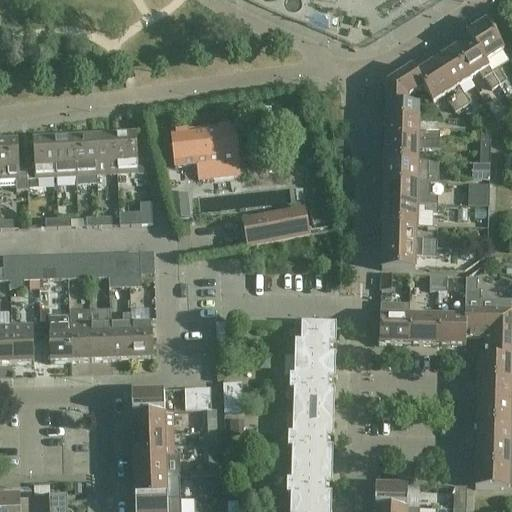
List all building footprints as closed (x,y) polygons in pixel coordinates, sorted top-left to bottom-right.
[(466,38),(469,43),(470,43),(488,71),(485,65),(503,54),(485,25),(466,38)] [(470,43),(469,43),(451,54),(469,83),(479,77),(482,82),(484,81),(491,76),(488,71),(470,43)] [(451,54),(433,66),(451,94),(469,83),(451,54)] [(433,66),(415,77),(423,90),(422,91),(432,106),(451,94),(433,66)] [(415,77),(412,71),(386,88),(385,109),(387,109),(386,121),(419,121),(419,107),(407,107),(407,100),(422,91),(423,90),(415,77)] [(498,72),(491,76),(499,89),(506,84),(498,72)] [(499,89),(491,76),(484,81),(491,94),(499,89)] [(462,95),(454,99),(462,112),(469,107),(462,95)] [(462,112),(454,99),(447,104),(455,116),(462,112)] [(385,121),(385,143),(424,144),(424,135),(418,135),(419,121),(386,121),(385,121)] [(196,168),(197,184),(239,180),(234,130),(170,136),(173,170),(196,168)] [(475,145),(481,145),(491,145),(491,135),(475,134),(475,145)] [(424,135),(424,144),(439,144),(439,136),(424,135)] [(135,139),(114,140),(116,179),(137,178),(135,139)] [(114,140),(94,141),(96,180),(116,179),(114,140)] [(94,141),(74,142),(76,181),(96,180),(94,141)] [(74,142),(53,143),(55,182),(76,181),(74,142)] [(34,173),(26,173),(27,183),(28,183),(34,183),(55,182),(53,143),(32,144),(34,173)] [(385,143),(384,164),(417,165),(418,152),(424,153),(424,144),(385,143)] [(439,144),(424,144),(424,153),(439,153),(439,144)] [(0,145),(0,190),(16,190),(17,195),(29,194),(28,183),(27,183),(26,173),(18,173),(17,145),(0,145)] [(491,145),(481,145),(480,167),(490,167),(491,145)] [(438,179),(429,179),(429,165),(417,165),(384,164),(383,186),(417,187),(438,188),(438,179)] [(484,203),(501,203),(501,180),(484,180),(484,203)] [(383,186),(383,208),(416,208),(417,187),(383,186)] [(423,200),(422,209),(437,209),(437,200),(423,200)] [(142,206),(142,216),(118,217),(119,230),(152,228),(151,206),(142,206)] [(383,208),(382,229),(416,230),(416,208),(383,208)] [(310,214),(314,228),(334,223),(330,209),(310,214)] [(437,209),(422,209),(422,217),(437,218),(437,209)] [(241,224),(247,251),(309,238),(304,211),(241,224)] [(99,230),(98,221),(85,222),(86,231),(99,230)] [(111,221),(98,221),(99,230),(112,230),(111,221)] [(70,222),(57,223),(58,232),(71,231),(70,222)] [(58,232),(57,223),(45,223),(45,232),(58,232)] [(13,224),(0,224),(0,226),(0,234),(13,233),(13,224)] [(382,229),(382,251),(421,252),(421,243),(415,243),(416,230),(382,229)] [(421,243),(421,252),(436,252),(436,244),(421,243)] [(421,252),(382,251),(381,273),(415,274),(415,260),(421,261),(421,252)] [(436,252),(421,252),(421,261),(436,261),(436,252)] [(154,278),(153,256),(139,257),(140,279),(154,278)] [(128,281),(127,257),(114,258),(115,282),(109,282),(109,292),(129,291),(129,281),(128,281)] [(139,257),(127,257),(128,281),(129,281),(129,291),(141,291),(140,279),(139,257)] [(102,258),(90,259),(91,283),(103,282),(102,258)] [(115,282),(114,258),(102,258),(103,282),(109,282),(115,282)] [(65,259),(52,260),(53,284),(66,283),(65,259)] [(77,259),(65,259),(66,283),(78,283),(77,259)] [(90,259),(77,259),(78,283),(91,283),(90,259)] [(40,260),(27,261),(29,285),(41,284),(40,260)] [(52,260),(40,260),(41,284),(53,284),(52,260)] [(16,285),(15,261),(2,262),(3,272),(0,272),(0,285),(10,285),(16,285)] [(29,285),(27,261),(15,261),(16,285),(10,285),(10,293),(24,293),(24,285),(29,285)] [(380,294),(381,294),(391,295),(392,280),(381,280),(380,294)] [(438,281),(429,281),(429,295),(438,296),(438,281)] [(446,281),(438,281),(438,296),(446,296),(446,281)] [(465,342),(485,342),(511,316),(511,304),(480,303),(480,293),(478,293),(478,282),(466,281),(464,321),(465,321),(464,342),(465,342)] [(408,348),(409,320),(409,308),(380,307),(379,348),(408,348)] [(69,327),(69,320),(48,321),(48,313),(39,313),(40,338),(48,337),(49,367),(70,366),(69,327)] [(69,315),(69,320),(69,327),(70,366),(91,365),(89,314),(69,315)] [(110,314),(89,314),(91,365),(111,364),(110,326),(110,314)] [(511,316),(485,342),(484,361),(484,362),(511,362),(511,316)] [(123,326),(110,326),(111,364),(132,364),(131,325),(130,317),(123,318),(123,326)] [(408,348),(436,349),(437,321),(409,320),(408,348)] [(465,350),(465,342),(464,342),(465,321),(464,321),(437,321),(436,349),(465,350)] [(151,325),(131,325),(132,364),(153,363),(151,325)] [(215,327),(217,353),(227,352),(226,327),(215,327)] [(330,511),(331,497),(328,497),(328,487),(331,487),(332,451),(329,451),(330,441),(333,441),(334,393),(331,393),(331,383),(334,383),(335,358),(332,358),(332,348),(335,348),(336,329),(295,327),(294,381),(290,381),(290,394),(294,395),(294,440),(289,440),(289,453),(293,453),(292,487),(288,487),(288,500),(292,500),(291,511),(330,511)] [(11,329),(0,329),(0,368),(13,368),(11,329)] [(32,329),(11,329),(13,368),(34,367),(32,329)] [(479,361),(478,384),(511,384),(511,362),(484,362),(484,361),(479,361)] [(478,384),(477,405),(511,406),(511,384),(478,384)] [(223,388),(224,414),(224,417),(242,417),(241,387),(223,388)] [(210,393),(188,394),(189,416),(211,415),(210,393)] [(131,396),(132,417),(164,416),(163,395),(131,396)] [(477,405),(477,427),(510,427),(511,406),(477,405)] [(132,417),(132,439),(173,438),(173,415),(164,416),(132,417)] [(207,424),(207,436),(216,436),(216,423),(207,424)] [(476,448),(511,449),(511,427),(510,427),(477,427),(476,448)] [(216,436),(207,436),(208,459),(217,459),(216,436)] [(132,439),(133,462),(165,461),(174,461),(173,438),(132,439)] [(511,449),(476,448),(476,470),(511,470),(511,449)] [(82,457),(57,458),(57,470),(82,469),(82,457)] [(208,459),(209,479),(218,479),(217,459),(208,459)] [(133,462),(134,483),(166,482),(165,461),(133,462)] [(511,470),(476,470),(475,492),(511,493),(511,470)] [(218,479),(209,479),(209,492),(218,492),(218,479)] [(134,483),(135,504),(181,503),(180,482),(166,482),(134,483)] [(375,489),(374,511),(406,511),(407,490),(375,489)] [(453,511),(465,511),(466,492),(454,491),(453,511)] [(251,511),(252,499),(242,499),(242,511),(251,511)] [(19,511),(19,500),(0,500),(0,511),(19,511)] [(181,511),(181,503),(135,504),(134,511),(181,511)]
